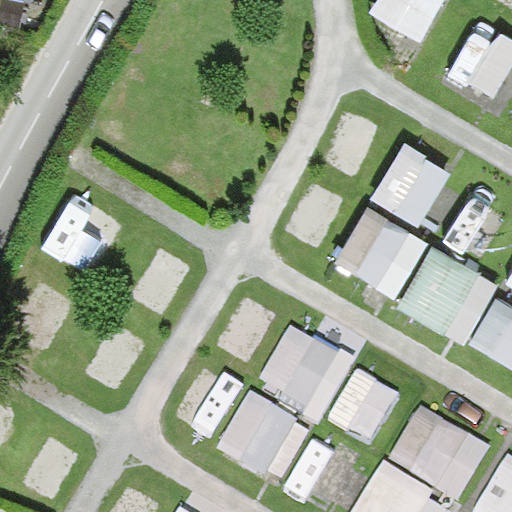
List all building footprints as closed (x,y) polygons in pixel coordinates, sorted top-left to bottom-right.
[(382,0),(376,15),(429,37),(444,0),(382,0)] [(458,73),(499,94),(511,69),(511,34),(485,20),(458,73)] [(378,199),(428,222),(455,162),(404,140),(378,199)] [(339,260),(399,293),(430,237),(371,204),(339,260)] [(511,293),(430,253),(403,307),(511,361),(511,293)] [(300,327),(264,378),(308,409),(344,358),(300,327)] [(371,449),(403,395),(355,367),(324,421),(371,449)] [(284,485),(316,429),(255,394),(223,449),(284,485)] [(464,503),(495,450),(425,408),(393,461),(464,503)] [(480,511),(511,511),(511,458),(511,459),(480,511)] [(360,511),(452,511),(456,507),(384,468),(360,511)]
